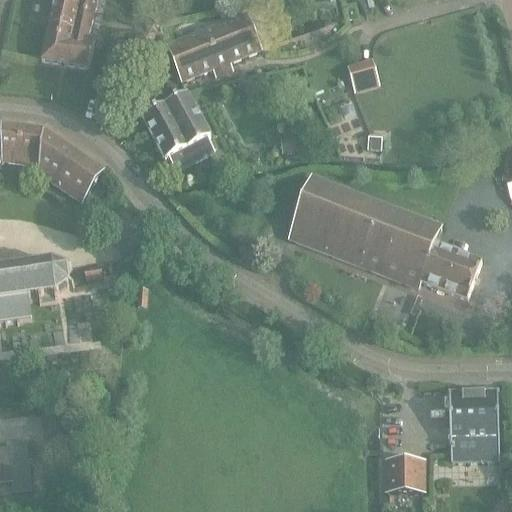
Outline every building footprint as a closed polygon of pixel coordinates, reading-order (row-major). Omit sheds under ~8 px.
[(88,72),(92,51),(69,46),(77,0),(53,0),(42,64),(88,72)] [(77,0),(69,46),(92,51),(95,34),(91,34),(95,15),(97,0),(77,0)] [(272,0),(268,12),(281,16),(284,5),(272,0)] [(233,66),(264,54),(249,18),(170,50),(185,86),(215,74),(219,80),(235,73),(233,66)] [(379,88),(372,63),(349,69),(356,95),(379,88)] [(318,79),(307,83),(313,98),(324,94),(318,79)] [(178,175),(210,158),(216,155),(208,142),(211,140),(188,97),(143,120),(166,164),(171,162),(178,175)] [(84,206),(106,174),(43,131),(1,126),(2,165),(38,169),(38,177),(84,206)] [(369,140),(368,153),(380,154),(382,141),(369,140)] [(304,141),(281,144),(282,157),(306,155),(304,141)] [(468,303),(482,265),(436,248),(442,231),(312,182),(289,242),(419,291),(421,286),(468,303)] [(0,326),(5,326),(5,328),(8,328),(8,326),(18,325),(18,327),(20,327),(20,324),(32,323),(30,304),(40,303),(40,307),(59,304),(59,299),(71,292),(74,293),(75,291),(71,289),(70,274),(73,272),(71,270),(68,272),(55,267),(54,263),(51,263),(52,266),(39,268),(39,265),(36,265),(36,269),(23,270),(22,267),(19,268),(19,271),(7,272),(7,269),(3,270),(4,273),(0,273),(0,326)] [(86,285),(103,282),(101,269),(84,271),(86,285)] [(138,292),(137,310),(147,311),(148,293),(138,292)] [(499,442),(500,442),(499,398),(450,399),(452,467),(500,466),(499,442)] [(14,496),(32,495),(27,446),(10,448),(10,451),(0,452),(0,487),(13,486),(14,496)] [(425,497),(425,464),(387,463),(387,497),(425,497)]
